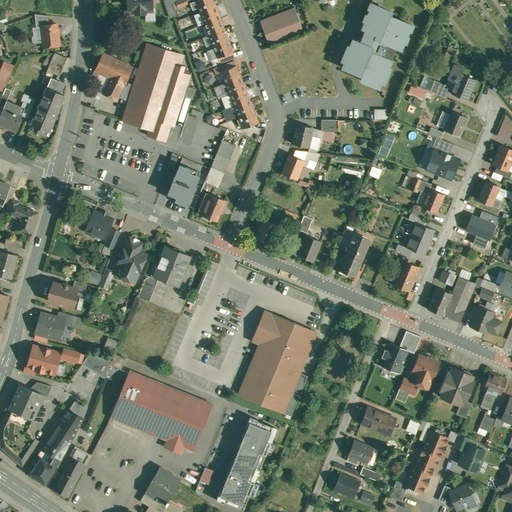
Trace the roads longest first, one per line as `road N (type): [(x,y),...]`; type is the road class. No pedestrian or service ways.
road 1 (residential): [(231,0),(277,123),(230,247)]
road 2 (residential): [(390,311),(312,511)]
road 3 (secondary): [(57,173),(0,377)]
road 4 (residential): [(409,319),(490,124)]
road 5 (residential): [(57,173),(230,247)]
road 6 (secondary): [(81,0),(79,63),(57,173)]
road 7 (residential): [(230,247),(390,311)]
